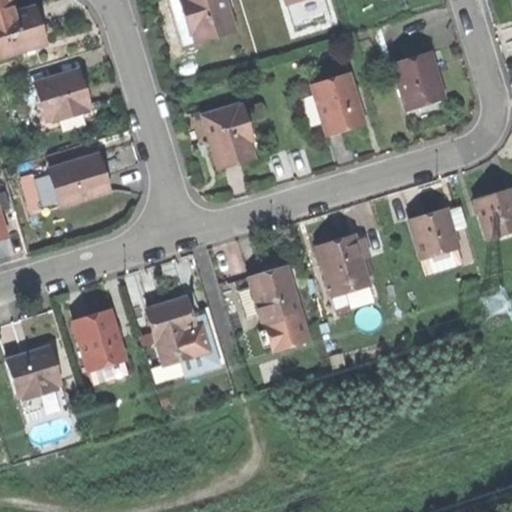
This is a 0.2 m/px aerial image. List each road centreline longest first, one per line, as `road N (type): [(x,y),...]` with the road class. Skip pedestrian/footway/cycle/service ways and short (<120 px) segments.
road 1 (residential): [(182,235),(470,148),(491,128),(495,97),(467,0)]
road 2 (residential): [(113,0),(182,235)]
road 3 (residential): [(0,291),(182,235)]
